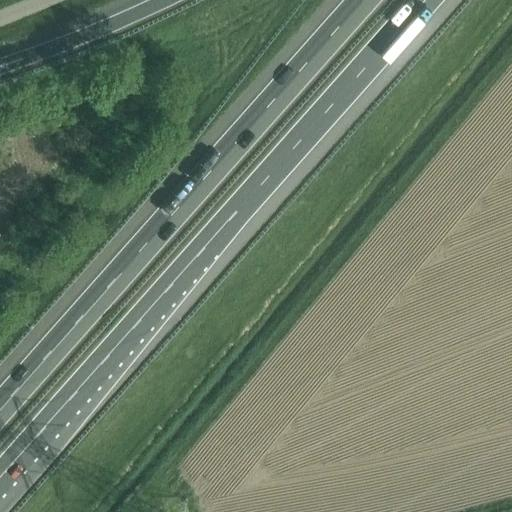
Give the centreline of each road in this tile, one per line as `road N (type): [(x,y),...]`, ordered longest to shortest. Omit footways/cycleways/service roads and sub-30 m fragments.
road 1 (motorway): [(0,476),(423,0)]
road 2 (motorway): [(360,0),(0,406)]
road 3 (motorway): [(164,0),(0,68)]
